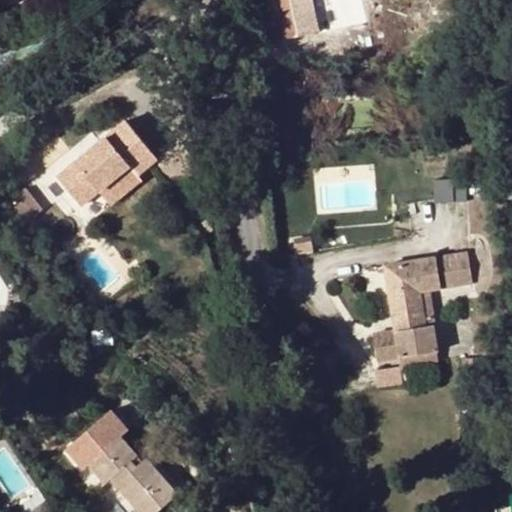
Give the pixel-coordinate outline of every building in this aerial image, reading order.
[(299,35),(291,0),(267,0),(277,40),(299,35)] [(321,30),(317,11),(314,0),(291,0),(299,35),(321,30)] [(161,158),(129,121),(62,179),(87,207),(134,167),(140,175),(161,158)] [(315,247),(314,236),(297,237),(296,250),(315,247)] [(395,320),(426,315),(422,291),(431,290),(475,284),(470,252),(387,264),(395,320)] [(436,324),(431,290),(422,291),(426,315),(427,325),(436,324)] [(380,360),(440,350),(436,324),(427,325),(426,315),(395,320),(396,329),(376,332),(380,360)] [(464,380),(475,379),(474,356),(463,356),(464,380)] [(172,507),(186,494),(167,470),(166,468),(163,471),(149,455),(143,460),(137,465),(131,459),(137,454),(124,438),(91,465),(107,484),(112,478),(117,484),(140,511),(154,511),(168,502),(172,507)] [(143,460),(137,454),(131,459),(137,465),(143,460)]
